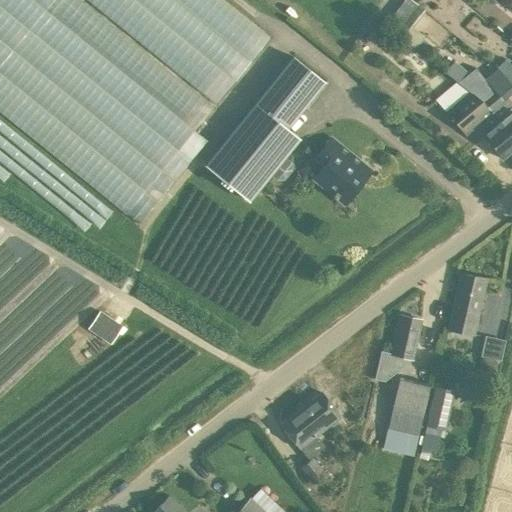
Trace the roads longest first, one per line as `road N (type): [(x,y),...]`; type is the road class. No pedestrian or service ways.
road 1 (unclassified): [(106,511),(511,193)]
road 2 (track): [(486,214),(355,108),(339,82),(286,36),(144,222)]
road 3 (track): [(0,218),(273,384)]
road 4 (track): [(281,0),(511,183)]
